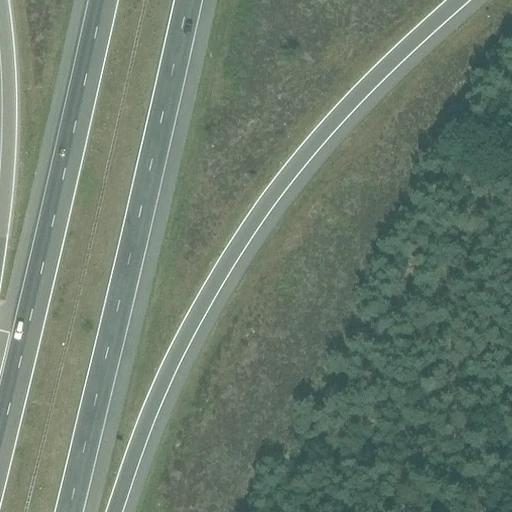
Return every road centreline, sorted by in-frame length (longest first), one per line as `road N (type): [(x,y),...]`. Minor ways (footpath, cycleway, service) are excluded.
road 1 (motorway): [(118,511),(156,403),(257,223),(320,140),(467,0)]
road 2 (motorway): [(67,511),(187,0)]
road 3 (motorway): [(101,0),(0,439)]
road 4 (motorway): [(0,30),(0,207)]
